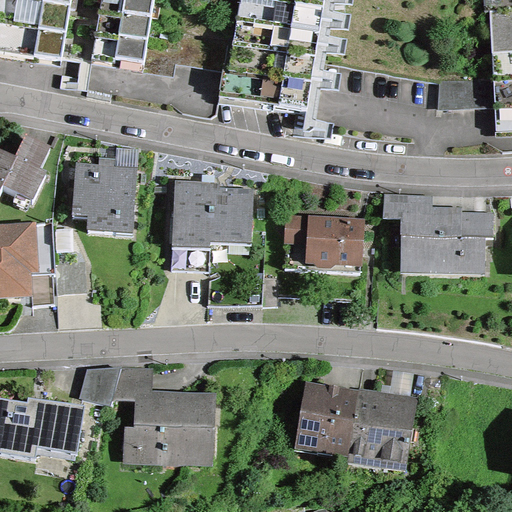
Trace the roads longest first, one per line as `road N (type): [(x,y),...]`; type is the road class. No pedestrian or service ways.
road 1 (residential): [(511,169),(374,165),(0,95)]
road 2 (residential): [(511,365),(381,341),(0,350)]
